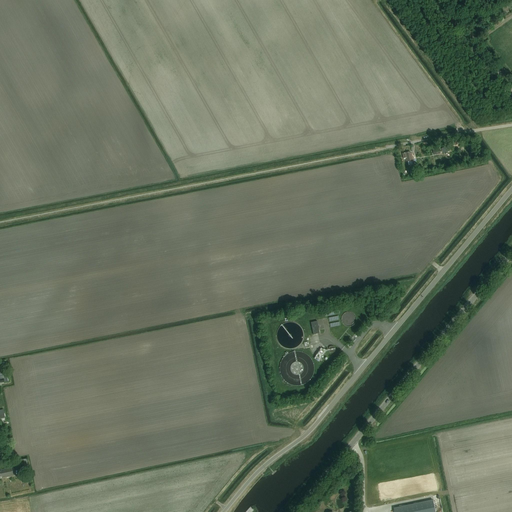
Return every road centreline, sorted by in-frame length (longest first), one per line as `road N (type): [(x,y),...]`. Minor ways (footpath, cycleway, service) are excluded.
road 1 (unclassified): [(223,511),(307,433),(511,189)]
road 2 (tertiary): [(295,511),(511,254)]
road 3 (unclassified): [(386,148),(511,125)]
